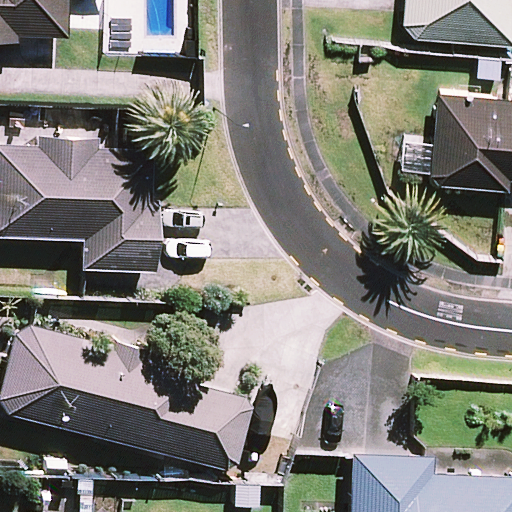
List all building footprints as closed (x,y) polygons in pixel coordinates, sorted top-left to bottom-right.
[(0,0),(0,37),(26,39),(27,33),(74,35),(75,0),(0,0)] [(419,38),(511,45),(511,0),(409,0),(407,24),(419,38)] [(429,83),(400,82),(397,132),(426,134),(429,83)] [(511,99),(442,93),(435,174),(443,185),(511,190),(511,99)] [(46,143),(0,141),(0,150),(0,234),(89,238),(88,266),(164,270),(167,194),(159,194),(160,147),(106,145),(107,133),(47,131),(46,143)] [(5,397),(17,410),(232,465),(245,457),(259,404),(251,392),(207,380),(208,375),(202,363),(160,353),(162,346),(118,335),(116,342),(39,322),(23,329),(5,397)] [(359,456),(356,511),(511,511),(511,472),(440,469),(441,452),(435,452),(359,449),(359,456)]
